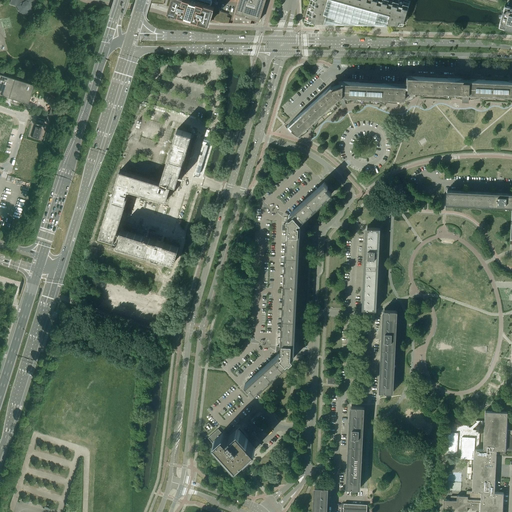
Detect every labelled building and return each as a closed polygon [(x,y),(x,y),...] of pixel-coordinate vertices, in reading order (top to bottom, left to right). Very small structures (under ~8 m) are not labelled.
[(35,4),(32,0),(14,0),(13,5),(17,6),(20,12),(27,14),(33,11),(35,4)] [(216,0),(171,0),(169,10),(186,15),(186,14),(187,15),(187,14),(189,15),(190,15),(192,16),(192,17),(209,23),(216,0)] [(239,0),(235,13),(259,21),(265,0),(239,0)] [(409,4),(395,0),(311,0),(305,23),(403,23),(409,4)] [(511,7),(504,5),(502,12),(500,20),(498,27),(511,30),(511,7)] [(0,94),(28,103),(34,85),(0,74),(0,94)] [(511,81),(508,81),(508,82),(485,81),(485,80),(469,79),(469,78),(463,77),(463,79),(447,78),(447,79),(424,78),(424,77),(408,76),(408,85),(407,102),(409,101),(412,100),(414,98),(416,97),(418,95),(420,96),(420,98),(419,98),(421,98),(423,97),(425,96),(428,96),(431,95),(433,95),(436,95),(439,96),(442,96),(444,97),(447,98),(449,99),(450,100),(450,99),(450,97),(452,97),(454,98),(456,98),(458,99),(460,99),(462,100),(462,101),(465,101),(468,101),(468,100),(470,100),(472,100),(475,99),(477,99),(479,98),(481,99),(481,101),(480,101),(483,100),(486,99),(489,99),(492,98),(494,98),(497,98),(500,99),(503,99),(505,100),(508,101),(511,103),(511,102),(510,102),(511,100),(511,81)] [(407,102),(408,85),(382,84),(382,85),(359,84),(359,82),(337,81),(337,80),(333,81),(334,83),(318,97),(319,98),(302,114),(301,113),(286,127),(285,126),(286,128),(287,129),(289,131),(290,132),(292,133),(293,134),(295,135),(296,136),(298,137),(300,138),(300,137),(302,136),(305,134),(306,133),(307,132),(309,131),(311,129),(312,130),(312,131),(313,130),(314,128),(315,126),(316,124),(318,122),(319,120),(321,118),(323,116),(325,115),(327,114),(330,112),(332,111),(334,111),(335,110),(334,110),(333,109),(335,108),(336,107),(338,106),(340,105),(342,105),(344,105),(345,104),(345,103),(347,103),(349,102),(351,102),(353,101),(355,101),(355,103),(354,103),(354,104),(356,103),(357,102),(360,102),(363,101),(365,101),(368,101),(371,101),(374,101),(377,102),(379,103),(382,104),(383,104),(385,105),(384,104),(384,102),(387,103),(389,103),(392,103),(394,104),(397,104),(399,103),(402,103),(405,102),(407,102)] [(36,127),(32,138),(38,140),(42,129),(36,127)] [(98,236),(98,237),(114,241),(117,230),(118,226),(123,212),(127,198),(128,199),(128,197),(129,197),(129,196),(130,196),(130,195),(129,195),(129,193),(129,191),(165,202),(168,194),(168,192),(170,193),(171,190),(172,190),(172,189),(173,184),(176,184),(177,185),(177,184),(179,176),(185,157),(186,156),(187,156),(188,154),(189,154),(189,153),(190,153),(190,152),(189,152),(190,149),(188,149),(188,147),(192,134),(187,132),(182,130),(176,129),(171,143),(169,151),(162,172),(162,175),(161,176),(160,180),(161,180),(161,183),(151,180),(140,176),(126,172),(121,170),(119,170),(117,176),(114,187),(115,187),(113,193),(112,193),(111,193),(98,236)] [(296,289),(298,247),(298,234),(297,234),(297,231),(299,231),(299,225),(297,225),(297,222),(300,222),(301,222),(300,221),(331,194),(332,194),(326,188),(328,186),(324,182),(322,184),(323,185),(292,213),(293,214),(290,217),(287,217),(283,217),(283,223),(284,217),(287,218),(286,222),(288,222),(288,224),(286,224),(286,225),(287,225),(287,230),(286,230),(283,230),(287,230),(284,288),(296,289)] [(511,194),(446,192),(445,203),(511,206),(510,241),(511,240),(511,194)] [(375,310),(378,228),(367,227),(363,309),(375,310)] [(164,242),(165,241),(162,240),(162,239),(161,239),(161,238),(160,239),(157,238),(157,240),(121,229),(120,231),(117,230),(114,241),(116,242),(115,244),(116,244),(115,245),(116,245),(152,256),(173,263),(174,263),(177,253),(178,254),(178,252),(177,252),(179,247),(164,242)] [(92,246),(89,253),(95,255),(98,248),(92,246)] [(292,352),(294,329),(296,289),(284,288),(281,346),(280,346),(280,347),(281,347),(281,351),(277,351),(277,352),(280,352),(281,353),(248,383),(247,381),(245,384),(245,383),(245,384),(248,388),(250,386),(256,392),(256,391),(286,364),(287,364),(286,363),(288,361),(289,362),(293,359),(291,357),(291,352),(292,352)] [(391,392),(395,311),(384,310),(383,335),(380,392),(391,392)] [(359,488),(363,407),(351,406),(347,488),(359,488)] [(511,430),(506,430),(507,412),(500,412),(500,410),(492,410),(492,411),(485,411),(484,421),(476,421),(476,423),(470,427),(470,429),(468,429),(468,425),(446,424),(444,454),(456,455),(456,453),(461,453),(461,458),(460,458),(473,459),(473,461),(471,461),(471,465),(473,465),(473,475),(471,475),(471,479),(472,479),(472,491),(466,491),(467,491),(467,496),(457,495),(457,497),(450,496),(450,500),(444,500),(444,499),(443,508),(444,508),(451,508),(451,511),(466,511),(467,511),(467,506),(472,507),(472,509),(480,510),(479,511),(502,511),(503,492),(494,492),(496,454),(505,455),(505,450),(511,450),(511,430)] [(213,427),(208,423),(204,427),(208,432),(213,427)] [(218,429),(210,436),(240,469),(248,462),(244,457),(256,446),(258,448),(261,445),(252,435),(247,440),(237,430),(229,437),(230,438),(228,440),(222,433),(218,429)] [(325,511),(327,487),(315,486),(314,511),(325,511)]
